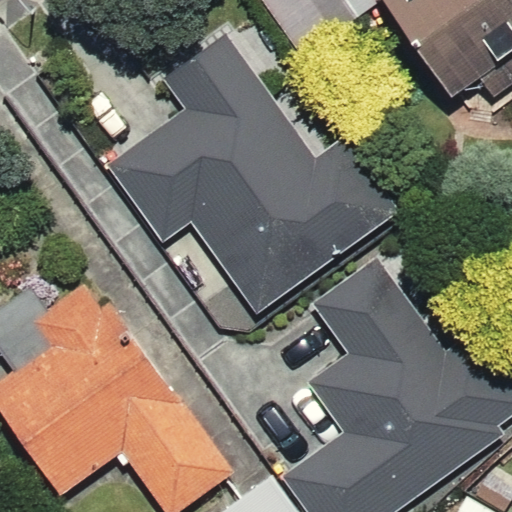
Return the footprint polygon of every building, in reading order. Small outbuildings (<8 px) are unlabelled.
[(511,0),(392,0),(492,136),(511,121),(511,0)] [(160,244),(188,224),(254,315),(399,212),(344,136),(313,158),(225,34),(162,79),(182,109),(104,165),(160,244)] [(228,450),(89,260),(53,287),(15,236),(0,246),(0,410),(57,488),(118,442),(160,500),(228,450)] [(340,434),(279,477),(303,511),(396,511),(504,435),(497,426),(511,416),(511,385),(470,333),(443,351),(375,258),(309,304),(344,355),(304,382),(340,434)] [(297,511),(271,476),(220,511),(297,511)]
